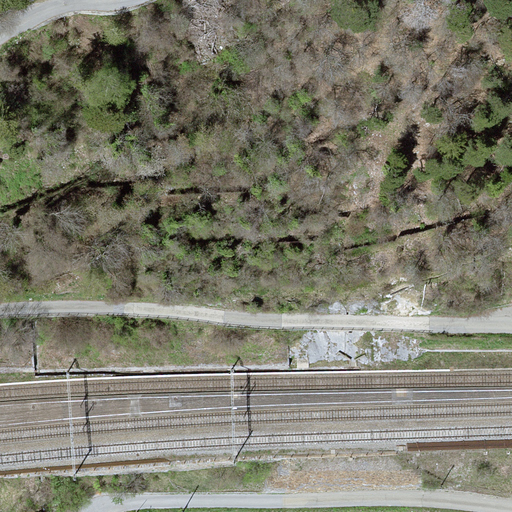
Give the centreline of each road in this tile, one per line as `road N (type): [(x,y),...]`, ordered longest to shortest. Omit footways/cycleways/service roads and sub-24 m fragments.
road 1 (unclassified): [(511,330),(0,311)]
road 2 (unclassified): [(106,511),(126,502),(429,499),(511,510)]
road 3 (unclassified): [(0,40),(45,9),(125,0)]
